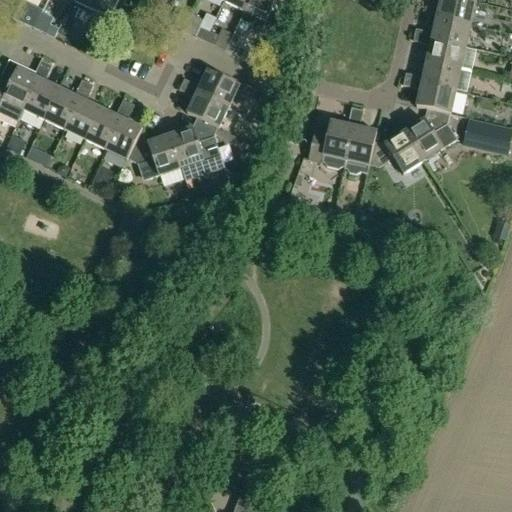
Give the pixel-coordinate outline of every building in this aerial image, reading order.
[(39,0),(33,0),(27,13),(61,30),(68,16),(39,0)] [(73,0),(73,3),(110,21),(119,0),(73,0)] [(250,0),(225,0),(223,5),(243,14),(250,0)] [(250,0),(243,14),(245,15),(240,23),(252,29),(256,20),(265,25),(276,0),(250,0)] [(453,0),(440,0),(440,3),(436,19),(471,27),(476,5),(453,0)] [(254,34),(221,18),(225,11),(214,5),(202,29),(246,50),(254,34)] [(26,16),(18,12),(13,22),(22,26),(26,16)] [(176,18),(167,14),(162,24),(171,28),(176,18)] [(433,35),(424,33),(421,45),(430,47),(431,41),(466,49),(471,27),(436,19),(433,35)] [(59,32),(50,27),(45,37),(54,42),(59,32)] [(195,40),(204,44),(209,34),(200,30),(195,40)] [(421,45),(424,33),(416,31),(413,43),(421,45)] [(209,34),(204,44),(212,48),(217,38),(209,34)] [(426,64),(461,71),(466,49),(431,41),(430,47),(426,64)] [(250,53),(241,49),(236,59),(245,63),(250,53)] [(40,63),(37,71),(48,76),(52,68),(40,63)] [(423,80),(414,78),(411,90),(420,92),(421,86),(456,94),(461,71),(426,64),(423,80)] [(0,80),(0,81),(0,116),(18,125),(24,113),(23,113),(37,83),(38,81),(33,79),(17,71),(11,85),(0,80)] [(37,83),(23,113),(24,113),(44,123),(59,91),(44,84),(48,76),(37,71),(35,75),(33,79),(38,81),(37,83)] [(228,110),(239,89),(207,74),(200,89),(191,85),(186,97),(194,101),(197,95),(201,97),(228,110)] [(411,90),(414,78),(406,76),(403,88),(411,90)] [(178,93),(186,97),(191,85),(183,81),(178,93)] [(82,83),(78,91),(89,96),(93,88),(82,83)] [(451,117),(456,94),(421,86),(420,92),(416,109),(427,112),(449,117),(451,117)] [(64,133),(80,101),(59,91),(44,123),(64,133)] [(67,129),(64,133),(85,143),(100,111),(85,104),(89,96),(78,91),(74,98),(80,101),(67,129)] [(218,132),(228,110),(201,97),(197,95),(194,101),(186,116),(196,121),(217,131),(218,132)] [(272,115),(274,111),(278,103),(266,97),(260,109),(272,115)] [(123,103),(119,110),(130,116),(134,108),(123,103)] [(121,121),(105,153),(127,163),(127,162),(137,141),(142,131),(126,124),(130,116),(119,110),(115,118),(121,121)] [(351,110),(349,119),(362,122),(364,113),(351,110)] [(105,153),(121,121),(117,119),(100,111),(85,143),(105,153)] [(449,119),(449,117),(427,112),(424,122),(404,135),(423,164),(457,143),(447,127),(449,119)] [(377,134),(360,131),(362,122),(349,119),(347,128),(353,129),(350,143),(345,164),(344,170),(344,171),(347,172),(349,176),(357,177),(361,175),(368,177),(369,168),(375,145),(377,134)] [(192,130),(169,138),(174,151),(181,171),(185,185),(223,172),(213,141),(217,131),(196,121),(192,130)] [(345,164),(350,143),(353,129),(347,128),(330,124),(327,136),(314,133),(308,163),(322,166),(323,165),(324,166),(327,169),(339,172),(342,170),(344,170),(345,164)] [(507,163),(511,142),(511,135),(469,125),(463,154),(507,163)] [(385,147),(375,145),(369,168),(379,170),(393,161),(403,177),(423,164),(404,135),(385,147)] [(127,162),(137,167),(143,184),(181,171),(174,151),(169,138),(147,146),(137,141),(127,162)] [(25,147),(12,141),(6,154),(18,160),(25,147)] [(51,163),(32,153),(26,164),(45,174),(51,163)] [(59,170),(56,179),(66,183),(71,173),(59,170)] [(105,196),(109,186),(106,185),(96,180),(91,189),(105,196)] [(232,467),(265,480),(274,457),(240,444),(232,467)] [(270,511),(240,500),(235,511),(270,511)]
